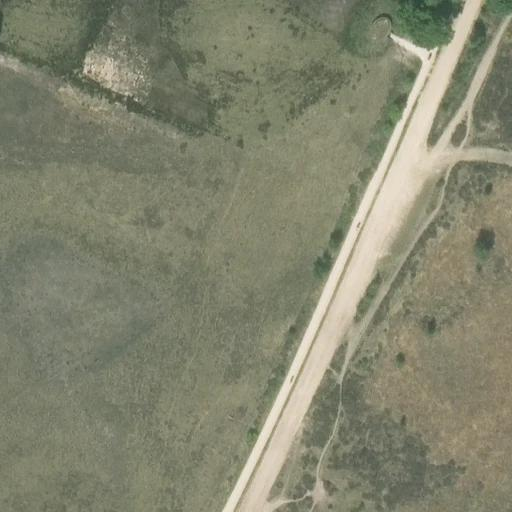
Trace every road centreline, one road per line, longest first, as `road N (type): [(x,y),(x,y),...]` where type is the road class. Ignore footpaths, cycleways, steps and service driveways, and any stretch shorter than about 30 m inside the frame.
road 1 (track): [(406,150),(247,511)]
road 2 (track): [(477,0),(406,150)]
